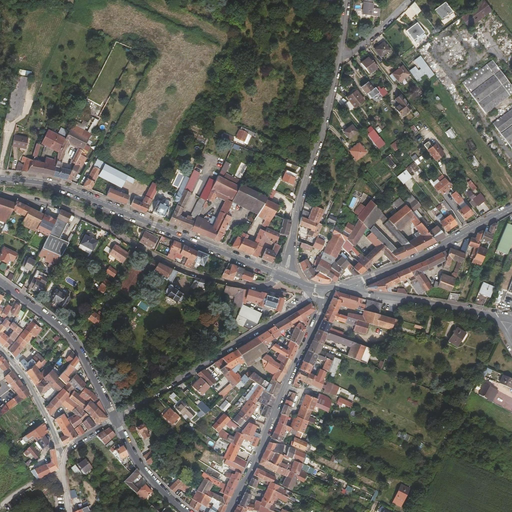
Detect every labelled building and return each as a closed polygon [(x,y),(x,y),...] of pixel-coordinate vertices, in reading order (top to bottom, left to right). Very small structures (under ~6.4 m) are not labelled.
[(378,14),(379,7),(371,6),(372,1),(371,0),(363,0),(361,11),(378,14)] [(485,0),(482,0),(480,2),(488,13),(493,9),(485,0)] [(453,11),(445,1),(434,9),(442,19),(453,11)] [(410,6),(417,14),(422,10),(414,2),(410,6)] [(480,2),(461,16),(469,27),(488,13),(480,2)] [(424,32),(417,22),(406,30),(414,40),(424,32)] [(384,39),(373,47),(379,55),(388,48),(390,50),(392,48),(384,39)] [(377,65),(369,55),(359,63),(367,73),(377,65)] [(428,79),(434,75),(420,56),(414,60),(421,69),(418,71),(415,66),(409,71),(418,82),(423,79),(423,78),(422,76),(425,74),(428,79)] [(511,94),(511,85),(493,60),(462,83),(485,114),(509,95),(510,96),(511,94)] [(402,63),(391,71),(396,77),(398,80),(408,72),(402,63)] [(364,85),(369,92),(376,87),(370,80),(364,85)] [(14,120),(21,113),(26,83),(15,82),(7,118),(14,120)] [(421,96),(423,94),(417,86),(405,95),(408,100),(416,95),(421,101),(424,99),(421,96)] [(360,89),(350,96),(352,100),(357,105),(367,98),(360,89)] [(400,115),(409,107),(399,95),(394,100),(396,103),(393,106),(400,115)] [(511,109),(493,124),(511,149),(511,109)] [(360,130),(355,123),(346,129),(352,136),(360,130)] [(77,124),(73,132),(69,140),(80,146),(68,169),(58,164),(57,166),(58,167),(55,175),(69,178),(79,158),(82,153),(87,145),(93,133),(77,124)] [(384,136),(380,132),(376,127),(370,132),(376,139),(379,137),(379,136),(380,134),(382,138),(384,136)] [(61,135),(52,130),(45,144),(55,149),(62,136),(69,140),(73,132),(65,128),(61,135)] [(236,140),(245,143),(249,135),(256,138),(257,135),(242,129),(241,131),(240,131),(236,140)] [(29,138),(17,135),(14,144),(27,148),(29,138)] [(224,135),(222,139),(233,143),(235,140),(224,135)] [(402,141),(399,136),(391,142),(395,147),(402,141)] [(436,159),(444,152),(436,142),(432,145),(428,139),(424,143),(436,159)] [(472,152),(477,149),(470,140),(465,143),(472,152)] [(369,150),(362,141),(352,148),(359,157),(369,150)] [(37,157),(41,144),(37,143),(33,155),(37,157)] [(92,148),(87,145),(82,153),(86,156),(87,156),(92,148)] [(233,148),(228,158),(233,161),(238,150),(233,148)] [(394,167),(398,163),(390,153),(386,158),(394,167)] [(39,172),(43,162),(30,155),(27,160),(30,162),(27,168),(21,165),(19,169),(39,172)] [(46,164),(43,162),(39,172),(52,175),(57,166),(55,166),(58,161),(59,161),(61,157),(58,156),(56,159),(49,157),(46,164)] [(475,167),(479,164),(473,156),(469,159),(475,167)] [(78,172),(80,173),(86,161),(84,160),(79,158),(69,178),(73,180),(76,175),(78,172)] [(108,162),(101,158),(97,165),(104,168),(108,162)] [(267,173),(272,162),(268,159),(262,171),(267,173)] [(103,175),(111,179),(117,167),(108,162),(104,168),(100,176),(101,177),(103,175)] [(96,184),(100,176),(104,168),(97,165),(86,185),(94,188),(96,184)] [(125,185),(128,178),(131,174),(117,167),(111,179),(125,185)] [(404,184),(412,176),(406,169),(397,177),(404,184)] [(200,173),(194,170),(187,183),(184,190),(191,193),(200,173)] [(282,181),(292,185),(296,175),(286,171),(282,181)] [(240,184),(242,181),(226,173),(224,176),(219,173),(218,176),(239,186),(240,184)] [(452,184),(443,173),(439,177),(442,180),(436,186),(443,196),(449,189),(448,187),(452,184)] [(136,182),(138,177),(131,174),(128,178),(136,182)] [(219,189),(234,197),(239,186),(218,176),(215,181),(207,199),(212,202),(215,197),(219,189)] [(207,199),(215,181),(209,178),(200,197),(206,200),(207,199)] [(178,201),(184,190),(187,183),(184,181),(179,191),(176,196),(176,195),(175,197),(177,198),(176,200),(178,201)] [(148,211),(161,186),(155,182),(154,185),(145,203),(136,199),(133,205),(148,211)] [(94,188),(104,193),(106,190),(101,188),(102,187),(96,184),(94,188)] [(266,200),(268,198),(240,184),(239,186),(234,197),(231,202),(232,202),(236,204),(258,215),(266,200)] [(464,199),(453,186),(452,187),(456,192),(453,194),(460,203),(464,199)] [(110,195),(129,203),(132,195),(113,188),(110,195)] [(234,197),(219,189),(215,197),(225,202),(220,211),(226,215),(228,211),(232,202),(231,202),(234,197)] [(477,202),(485,196),(480,190),(476,193),(475,192),(473,193),(470,189),(466,191),(472,198),(473,197),(477,202)] [(206,200),(200,197),(200,198),(199,200),(197,202),(190,217),(187,216),(186,218),(180,216),(191,193),(184,190),(178,201),(169,221),(191,230),(197,216),(201,209),(204,203),(206,200)] [(285,195),(293,199),(295,196),(287,191),(285,195)] [(0,209),(10,214),(13,209),(17,202),(0,196),(0,209)] [(409,205),(403,197),(396,203),(402,211),(391,220),(392,221),(398,228),(416,214),(409,205)] [(469,199),(474,206),(477,202),(473,197),(472,198),(469,199)] [(423,204),(418,198),(409,205),(416,214),(419,217),(425,225),(429,222),(418,208),(423,204)] [(167,217),(174,204),(163,199),(157,212),(167,217)] [(452,208),(446,199),(442,202),(449,210),(452,208)] [(37,231),(37,230),(38,229),(46,214),(17,200),(17,202),(13,209),(27,216),(23,224),(37,231)] [(272,224),(277,215),(283,205),(266,200),(258,215),(258,220),(262,222),(264,220),(272,224)] [(382,209),(375,201),(362,220),(369,227),(382,209)] [(233,213),(236,204),(232,202),(228,211),(233,213)] [(474,212),(468,204),(461,211),(468,219),(474,212)] [(326,210),(316,206),(315,210),(312,216),(310,219),(320,223),(326,210)] [(0,219),(6,222),(10,214),(0,209),(0,219)] [(385,213),(382,209),(369,227),(373,230),(382,218),(385,213)] [(53,253),(63,256),(68,248),(70,244),(60,239),(68,224),(69,224),(74,215),(63,210),(59,219),(60,220),(52,235),(51,233),(50,236),(43,249),(53,253)] [(213,240),(226,215),(220,211),(217,218),(212,216),(210,222),(203,219),(197,216),(191,230),(213,240)] [(226,215),(213,240),(219,242),(231,217),(233,213),(228,211),(226,215)] [(392,221),(391,220),(385,213),(382,218),(388,225),(392,221)] [(450,213),(445,216),(453,227),(457,223),(450,213)] [(38,229),(45,233),(53,218),(46,214),(38,229)] [(419,217),(416,214),(398,228),(401,231),(414,221),(419,217)] [(294,223),(295,218),(288,215),(286,219),(287,220),(284,231),(283,234),(290,237),(291,237),(294,223)] [(453,227),(445,216),(441,220),(449,230),(453,227)] [(417,251),(438,241),(430,232),(425,225),(419,217),(414,221),(425,235),(410,242),(417,251)] [(45,233),(50,236),(51,233),(58,220),(53,218),(45,233)] [(326,226),(320,223),(310,219),(305,218),(303,226),(312,229),(310,234),(319,240),(326,226)] [(369,227),(362,220),(358,227),(349,241),(357,248),(369,227)] [(398,228),(392,221),(388,225),(395,233),(395,234),(404,245),(396,249),(394,246),(395,245),(390,240),(389,241),(390,243),(387,246),(400,259),(417,251),(410,242),(401,231),(398,228)] [(494,224),(490,231),(486,241),(491,244),(500,223),(498,222),(494,224)] [(347,233),(340,227),(331,245),(326,254),(320,267),(319,269),(322,273),(328,279),(332,271),(335,266),(327,263),(331,255),(338,260),(342,254),(345,248),(349,241),(358,227),(353,223),(347,233)] [(280,244),(283,234),(284,231),(271,225),(267,233),(254,255),(260,258),(271,237),(277,240),(276,242),(280,244)] [(438,241),(448,236),(439,225),(430,232),(438,241)] [(511,242),(511,227),(507,226),(496,252),(506,257),(511,242)] [(240,250),(247,239),(251,231),(245,228),(235,247),(240,250)] [(490,231),(484,229),(481,231),(479,237),(475,235),(472,245),(479,248),(477,253),(480,254),(482,250),(486,241),(490,231)] [(254,255),(267,233),(263,230),(256,242),(247,239),(240,250),(254,255)] [(154,248),(160,239),(148,232),(142,241),(154,248)] [(390,243),(389,241),(380,232),(377,236),(387,246),(390,243)] [(394,262),(400,259),(387,246),(377,236),(376,234),(365,245),(369,249),(364,255),(375,265),(379,269),(382,268),(377,263),(385,254),(394,262)] [(95,251),(100,242),(95,240),(96,240),(92,238),(88,236),(83,245),(95,251)] [(470,240),(465,239),(461,249),(466,251),(470,240)] [(328,244),(319,240),(316,248),(324,251),(328,244)] [(177,241),(169,257),(175,260),(177,257),(188,263),(185,268),(191,270),(200,253),(177,241)] [(357,248),(349,241),(345,248),(353,256),(354,254),(352,252),(354,250),(363,259),(360,262),(361,263),(368,269),(369,270),(375,265),(364,255),(357,248)] [(14,261),(20,250),(7,244),(0,258),(9,263),(10,260),(14,261)] [(313,253),(315,248),(306,244),(304,248),(313,253)] [(112,255),(126,264),(132,255),(118,245),(112,255)] [(280,254),(282,248),(279,246),(276,252),(270,250),(265,260),(276,264),(278,258),(280,254)] [(455,247),(451,255),(449,260),(448,265),(453,267),(456,258),(462,260),(458,272),(456,271),(455,276),(459,277),(469,252),(455,247)] [(46,259),(49,260),(53,253),(43,249),(41,251),(40,255),(46,259)] [(451,255),(449,250),(411,268),(427,290),(428,293),(433,290),(424,273),(433,269),(449,260),(451,255)] [(488,252),(482,250),(480,254),(476,264),(482,266),(488,252)] [(201,251),(200,253),(191,270),(195,271),(196,269),(197,266),(201,268),(205,269),(212,256),(201,251)] [(52,261),(58,265),(63,256),(53,253),(49,260),(52,261)] [(320,267),(326,254),(324,253),(322,259),(320,258),(317,265),(320,267)] [(356,268),(342,254),(338,260),(335,266),(332,271),(343,276),(344,277),(350,269),(358,276),(363,275),(356,268)] [(22,267),(26,269),(31,259),(27,257),(22,267)] [(26,269),(31,271),(36,262),(31,259),(26,269)] [(173,285),(181,272),(155,261),(151,267),(158,270),(155,274),(158,276),(159,274),(166,278),(165,280),(168,282),(171,285),(169,287),(170,288),(165,296),(182,306),(188,296),(174,287),(173,286),(173,285)] [(311,261),(303,266),(305,272),(311,282),(313,281),(321,275),(316,268),(313,263),(311,261)] [(361,263),(356,268),(363,275),(368,269),(361,263)] [(230,268),(224,279),(230,281),(232,275),(237,277),(241,268),(237,266),(234,265),(232,269),(230,268)] [(107,274),(115,280),(119,273),(111,268),(107,274)] [(133,268),(127,282),(136,287),(143,272),(133,268)] [(247,270),(241,268),(237,277),(238,278),(242,279),(246,271),(247,270)] [(427,290),(411,268),(400,273),(404,282),(410,279),(419,295),(421,294),(423,296),(428,293),(427,290)] [(242,279),(245,280),(251,283),(253,283),(256,275),(246,271),(242,279)] [(328,279),(333,281),(338,283),(339,283),(343,276),(332,271),(328,279)] [(321,275),(313,281),(324,285),(331,285),(333,281),(328,279),(322,273),(321,275)] [(404,282),(400,273),(388,278),(392,287),(404,282)] [(455,287),(458,279),(445,273),(442,280),(441,281),(455,287)] [(32,290),(41,295),(46,286),(41,283),(42,280),(39,277),(32,290)] [(392,287),(388,278),(369,287),(369,290),(393,293),(391,287),(392,287)] [(197,291),(201,286),(204,280),(199,279),(193,289),(197,291)] [(100,291),(105,294),(112,283),(107,280),(100,291)] [(482,284),(474,306),(484,308),(488,298),(490,299),(494,289),(482,284)] [(242,302),(243,289),(239,288),(231,287),(226,286),(223,295),(228,296),(234,297),(233,307),(241,308),(243,303),(243,302),(242,302)] [(276,312),(282,314),(283,311),(286,301),(280,299),(280,300),(270,297),(270,296),(264,294),(264,295),(247,290),(243,289),(242,302),(243,302),(243,303),(245,304),(247,300),(261,306),(261,307),(267,309),(267,308),(277,311),(276,312)] [(63,309),(70,299),(58,291),(51,301),(63,309)] [(362,308),(364,301),(338,294),(335,300),(362,308)] [(458,302),(461,295),(452,294),(449,301),(458,302)] [(366,314),(367,310),(366,309),(362,308),(335,300),(329,313),(338,316),(342,307),(366,314)] [(381,313),(383,306),(369,302),(366,309),(367,310),(381,313)] [(22,317),(25,313),(20,309),(21,308),(17,305),(11,314),(15,316),(17,314),(22,317)] [(309,316),(317,312),(313,305),(300,313),(304,319),(303,320),(305,323),(311,319),(309,316)] [(6,318),(12,308),(8,306),(4,312),(6,314),(4,317),(2,316),(0,318),(0,319),(3,322),(6,318)] [(236,323),(251,332),(259,327),(247,320),(248,320),(258,326),(264,316),(246,306),(241,316),(240,316),(239,317),(238,319),(236,323)] [(87,319),(98,328),(103,321),(91,313),(87,319)] [(291,319),(294,325),(303,320),(304,319),(300,313),(291,319)] [(376,331),(377,327),(363,323),(353,320),(348,318),(338,316),(329,313),(320,331),(366,347),(367,345),(354,340),(354,339),(332,331),(336,321),(357,328),(356,332),(367,336),(370,329),(376,331)] [(377,327),(392,332),(394,327),(399,328),(401,323),(381,318),(366,314),(364,318),(363,323),(377,327)] [(1,326),(5,329),(7,327),(10,322),(6,318),(3,322),(1,326)] [(296,328),(295,328),(294,325),(291,319),(277,328),(277,329),(281,337),(296,328)] [(33,336),(34,337),(42,329),(32,321),(25,330),(33,336)] [(297,331),(305,335),(307,330),(301,324),(295,328),(296,328),(297,331)] [(13,332),(19,336),(23,330),(17,326),(13,332)] [(269,334),(274,341),(281,337),(277,329),(269,334)] [(23,348),(33,336),(25,330),(16,342),(23,348)] [(458,349),(462,344),(468,336),(460,330),(450,343),(458,349)] [(291,346),(298,349),(305,335),(297,331),(290,345),(291,346)] [(349,357),(369,365),(375,351),(366,347),(320,331),(315,341),(325,345),(328,339),(353,348),(349,357)] [(9,338),(13,342),(14,342),(19,336),(13,332),(9,338)] [(0,336),(0,344),(3,347),(9,338),(3,333),(0,336)] [(269,334),(258,340),(263,348),(274,341),(269,334)] [(468,336),(462,344),(464,346),(470,339),(468,336)] [(3,347),(6,350),(13,342),(9,338),(3,347)] [(258,340),(233,355),(240,366),(241,365),(245,363),(248,367),(249,369),(257,364),(256,362),(261,359),(265,362),(272,352),(268,349),(265,351),(263,348),(258,340)] [(322,351),(325,345),(315,341),(310,352),(334,363),(336,358),(322,351)] [(8,352),(16,360),(20,357),(18,355),(23,348),(16,342),(8,352)] [(281,356),(293,362),(298,352),(297,352),(298,349),(291,346),(289,350),(287,353),(283,351),(282,352),(272,347),(268,349),(272,352),(277,354),(281,356)] [(265,362),(285,375),(287,376),(293,362),(281,356),(278,361),(282,363),(281,366),(272,361),(277,354),(272,352),(265,362)] [(334,363),(310,352),(305,363),(314,368),(318,361),(327,365),(324,372),(329,374),(334,363)] [(223,360),(222,361),(227,367),(232,372),(240,366),(233,355),(223,361),(223,360)] [(73,369),(79,361),(76,356),(70,364),(65,370),(63,373),(58,378),(63,382),(75,370),(73,369)] [(19,363),(26,373),(37,364),(33,359),(28,364),(24,359),(19,363)] [(34,386),(50,371),(54,367),(52,364),(40,373),(38,370),(45,363),(42,360),(39,362),(37,364),(26,373),(34,386)] [(222,361),(214,367),(220,374),(227,367),(222,361)] [(5,362),(0,367),(0,369),(3,373),(9,369),(5,362)] [(271,382),(281,388),(282,386),(280,385),(285,375),(265,362),(265,369),(266,373),(272,376),(270,379),(272,381),(271,382)] [(321,369),(314,368),(305,363),(301,372),(306,374),(316,379),(319,372),(321,369)] [(232,372),(224,379),(234,391),(235,392),(243,384),(249,378),(247,376),(244,379),(241,381),(235,375),(238,372),(240,370),(241,368),(241,366),(240,366),(232,372)] [(220,374),(224,379),(232,372),(227,367),(220,374)] [(59,380),(58,378),(63,373),(60,371),(55,376),(50,371),(34,386),(40,397),(51,388),(53,387),(57,391),(58,392),(64,385),(59,380)] [(206,371),(198,377),(201,380),(211,389),(212,390),(220,383),(206,371)] [(18,380),(12,372),(4,378),(7,382),(5,384),(8,387),(9,386),(18,380)] [(306,374),(301,372),(300,372),(295,384),(296,385),(298,381),(301,383),(306,374)] [(322,392),(326,383),(325,383),(327,376),(319,372),(316,379),(312,388),(322,392)] [(81,391),(85,385),(76,374),(69,382),(76,386),(81,391)] [(301,383),(312,388),(316,379),(306,374),(301,383)] [(501,385),(511,389),(511,378),(505,376),(501,385)] [(243,384),(246,389),(253,382),(249,378),(243,384)] [(253,382),(257,386),(260,389),(264,384),(257,378),(253,382)] [(494,386),(496,381),(486,378),(484,384),(485,383),(494,386)] [(9,386),(14,393),(23,386),(18,380),(9,386)] [(211,389),(201,380),(193,389),(202,398),(211,389)] [(62,403),(67,396),(70,394),(71,392),(74,388),(75,388),(76,386),(69,382),(45,408),(50,416),(62,403)] [(269,386),(279,392),(281,388),(271,382),(269,386)] [(213,391),(217,395),(226,387),(223,383),(213,391)] [(484,383),(478,395),(493,401),(499,390),(484,383)] [(265,395),(276,401),(279,392),(269,386),(268,388),(264,384),(260,389),(266,393),(265,395)] [(184,385),(178,388),(185,395),(190,391),(184,385)] [(329,397),(334,387),(328,385),(324,395),(329,397)] [(12,399),(17,406),(29,396),(26,389),(23,386),(14,393),(17,396),(12,399)] [(339,398),(342,391),(334,387),(329,397),(330,397),(339,398)] [(90,400),(93,403),(97,399),(92,394),(85,388),(80,395),(90,400)] [(243,414),(249,419),(256,410),(254,408),(264,394),(260,390),(243,414)] [(79,405),(83,409),(90,400),(80,395),(74,391),(71,395),(69,398),(79,405)] [(170,393),(163,397),(171,404),(176,398),(170,393)] [(265,407),(272,410),(276,401),(265,395),(262,399),(259,404),(261,405),(265,407)] [(72,411),(79,405),(69,398),(67,396),(62,403),(72,411)] [(290,402),(287,401),(285,407),(292,409),(297,397),(294,396),(290,402)] [(314,414),(315,409),(318,403),(307,398),(302,409),(312,413),(314,414)] [(4,407),(8,412),(17,406),(12,399),(7,403),(4,407)] [(226,399),(219,407),(224,411),(231,404),(226,399)] [(97,424),(107,418),(100,411),(103,409),(99,400),(94,405),(93,403),(90,400),(83,409),(84,410),(90,415),(89,416),(97,424)] [(315,409),(329,416),(332,409),(332,407),(331,404),(330,403),(325,400),(323,405),(318,402),(318,403),(315,409)] [(352,405),(342,401),(340,400),(338,404),(344,407),(346,408),(350,409),(352,405)] [(79,405),(72,411),(75,414),(74,415),(75,417),(69,420),(74,428),(82,422),(88,415),(83,411),(84,410),(83,409),(79,405)] [(151,405),(144,409),(150,414),(155,410),(151,405)] [(196,417),(184,406),(178,412),(186,420),(189,416),(193,420),(196,417)] [(0,412),(3,416),(8,412),(4,407),(0,412)] [(261,417),(268,419),(272,410),(265,407),(265,410),(261,417)] [(292,409),(285,407),(283,412),(282,416),(289,418),(292,409)] [(201,412),(207,418),(212,413),(207,408),(201,412)] [(298,420),(308,424),(312,413),(302,409),(298,420)] [(182,418),(172,411),(165,419),(175,427),(182,418)] [(61,429),(70,423),(64,414),(55,420),(61,429)] [(246,424),(249,419),(243,414),(240,419),(244,423),(246,424)] [(291,436),(293,432),(285,428),(289,418),(282,416),(275,434),(283,438),(286,433),(291,436)] [(88,431),(95,426),(88,417),(82,423),(88,431)] [(213,430),(221,438),(228,442),(232,436),(223,432),(232,422),(226,417),(220,423),(213,430)] [(236,425),(240,429),(244,423),(240,419),(236,425)] [(313,431),(313,430),(314,427),(313,426),(309,425),(308,424),(298,420),(293,432),(304,437),(306,434),(308,429),(313,431)] [(63,445),(77,436),(70,423),(61,429),(64,435),(59,438),(63,445)] [(149,429),(145,423),(136,429),(139,435),(140,434),(143,440),(149,437),(146,431),(149,429)] [(43,425),(26,437),(28,441),(32,439),(35,443),(43,436),(47,432),(43,425)] [(79,436),(84,433),(79,425),(74,429),(79,436)] [(244,436),(259,440),(261,436),(255,434),(257,429),(250,425),(245,434),(244,436)] [(108,430),(103,434),(110,441),(115,437),(108,430)] [(397,435),(408,441),(410,436),(400,430),(397,435)] [(301,443),(304,437),(293,432),(291,436),(295,438),(296,438),(298,441),(301,443)] [(110,441),(103,434),(96,438),(104,447),(110,441)] [(233,444),(234,445),(240,448),(245,440),(256,446),(259,440),(244,436),(239,434),(236,439),(233,444)] [(281,442),(283,438),(275,434),(272,440),(280,444),(281,442)] [(43,436),(35,443),(38,447),(46,441),(43,436)] [(41,452),(49,445),(46,441),(38,447),(41,452)] [(113,445),(111,442),(104,448),(107,450),(113,445)] [(305,455),(307,456),(308,454),(310,451),(307,449),(308,448),(296,442),(293,447),(292,450),(304,456),(305,455)] [(234,445),(225,458),(233,463),(239,466),(241,467),(242,464),(239,463),(240,461),(236,459),(242,449),(240,448),(234,445)] [(285,458),(288,450),(285,449),(270,445),(267,450),(275,454),(285,458)] [(27,451),(34,460),(37,457),(31,448),(27,451)] [(128,459),(123,449),(115,453),(120,463),(128,459)] [(151,454),(144,459),(146,463),(154,458),(158,454),(153,449),(149,452),(151,454)] [(46,466),(49,473),(56,470),(53,450),(48,451),(50,464),(46,466)] [(262,460),(270,464),(275,454),(267,450),(262,460)] [(302,466),(303,463),(305,460),(305,459),(306,459),(295,453),(291,461),(302,466)] [(298,478),(300,474),(299,474),(302,467),(301,467),(294,464),(291,470),(280,465),(283,459),(275,456),(271,465),(279,468),(285,471),(298,478)] [(154,458),(146,463),(148,467),(156,461),(154,458)] [(279,468),(271,465),(270,464),(262,460),(259,465),(276,474),(279,468)] [(91,469),(85,462),(78,468),(85,475),(91,469)] [(31,473),(36,481),(50,474),(49,473),(46,466),(34,471),(31,473)] [(230,479),(238,483),(245,470),(241,467),(239,466),(237,470),(233,476),(226,473),(224,476),(230,479)] [(82,476),(74,468),(71,471),(78,479),(82,476)] [(276,474),(282,477),(285,471),(279,468),(276,474)] [(265,474),(257,470),(254,477),(262,481),(265,474)] [(304,486),(309,476),(301,472),(300,474),(298,478),(285,471),(282,477),(286,479),(282,486),(292,491),(296,482),(304,486)] [(131,476),(124,484),(126,486),(129,489),(131,491),(135,487),(132,483),(139,476),(136,472),(131,476)] [(267,482),(270,476),(265,474),(262,481),(267,483),(267,482)] [(267,482),(274,485),(276,479),(270,476),(267,482)] [(210,478),(209,482),(216,486),(222,489),(223,487),(217,483),(218,482),(214,479),(214,480),(210,478)] [(225,495),(231,499),(238,483),(230,479),(224,491),(222,489),(220,492),(225,495)] [(206,480),(205,481),(198,492),(226,508),(231,499),(225,495),(223,500),(212,493),(216,486),(209,482),(206,480)] [(257,482),(252,480),(248,488),(254,490),(257,482)] [(178,481),(169,490),(174,495),(181,488),(184,484),(178,481)] [(285,498),(287,493),(280,489),(281,488),(274,485),(267,482),(267,483),(266,485),(269,487),(268,489),(285,498)] [(192,488),(184,484),(181,488),(189,493),(192,488)] [(400,508),(410,490),(401,486),(392,504),(400,508)] [(135,487),(131,491),(132,491),(137,495),(142,500),(144,502),(152,495),(145,487),(140,491),(135,487)] [(284,507),(288,500),(285,498),(268,489),(262,502),(275,507),(276,506),(272,504),(274,502),(284,507)] [(198,492),(194,500),(199,503),(213,511),(224,511),(226,508),(198,492)] [(245,494),(238,507),(244,511),(245,511),(248,506),(251,497),(245,494)] [(267,511),(270,506),(262,502),(260,505),(259,508),(267,511)] [(213,511),(199,503),(197,506),(195,505),(192,510),(195,511),(199,511),(201,509),(206,511),(213,511)] [(251,511),(257,511),(259,508),(260,505),(256,503),(254,506),(253,508),(251,511)]
